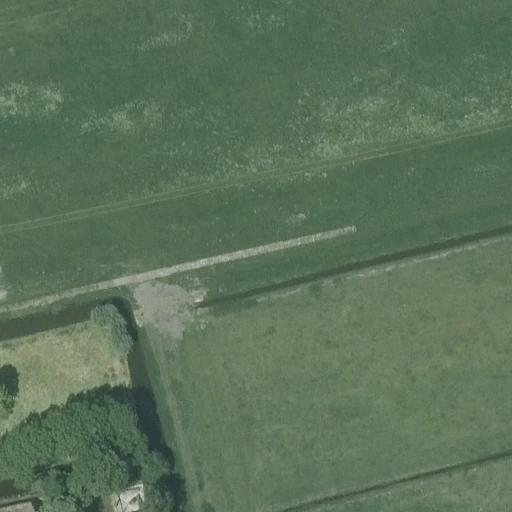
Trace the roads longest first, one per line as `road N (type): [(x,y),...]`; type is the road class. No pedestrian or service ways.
road 1 (track): [(210,511),(155,273),(511,175)]
road 2 (track): [(155,273),(123,264),(0,268)]
